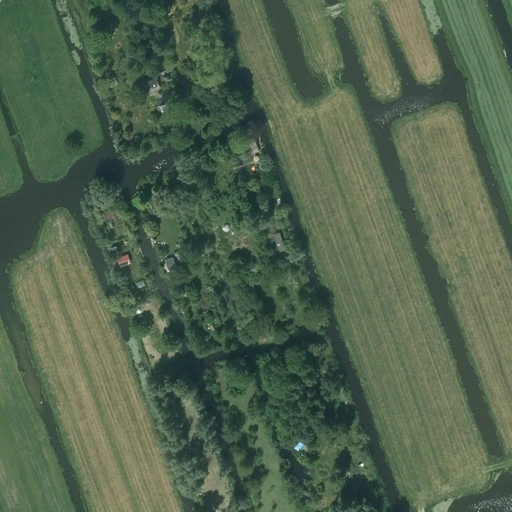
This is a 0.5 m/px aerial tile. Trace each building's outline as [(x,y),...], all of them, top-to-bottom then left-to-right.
[(148,89),(159,85),(157,77),(145,81),(148,89)] [(248,148),(252,146),(257,144),(254,136),(253,137),(252,132),(245,135),(247,139),(245,140),(248,148)] [(230,161),(228,154),(219,157),(221,164),(230,161)] [(128,254),(117,257),(120,266),(128,264),(131,263),(128,254)] [(173,256),(165,259),(166,262),(168,270),(176,267),(173,257),(173,256)] [(258,301),(253,282),(246,284),(251,303),(258,301)]
